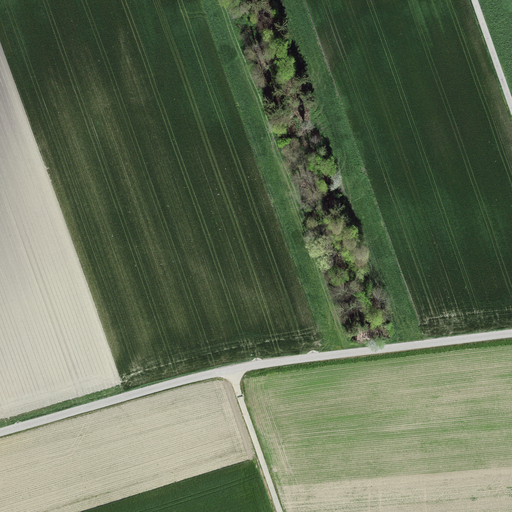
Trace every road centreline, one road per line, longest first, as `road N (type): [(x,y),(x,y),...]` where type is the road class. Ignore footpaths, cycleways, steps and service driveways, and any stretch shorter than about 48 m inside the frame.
road 1 (unclassified): [(511,333),(244,366),(0,433)]
road 2 (track): [(229,369),(278,511)]
